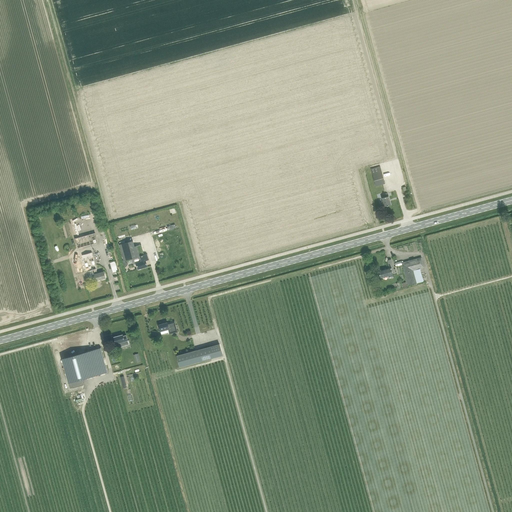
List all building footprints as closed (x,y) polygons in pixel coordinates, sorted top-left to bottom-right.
[(371,169),(373,175),(376,186),(385,183),(380,166),(371,169)] [(384,207),(391,205),(388,196),(387,193),(383,194),(384,197),(382,198),(384,207)] [(77,248),(98,243),(95,233),(75,238),(77,248)] [(144,255),(141,245),(134,247),(132,241),(119,245),(124,261),(131,259),(132,263),(136,264),(138,269),(147,267),(145,260),(148,260),(146,254),(144,255)] [(100,280),(105,278),(103,272),(97,273),(96,269),(92,252),(79,256),(84,273),(93,270),(95,274),(94,274),(96,281),(98,280),(100,280)] [(413,270),(419,269),(424,267),(421,258),(402,263),(408,285),(416,283),(413,270)] [(392,271),(394,271),(391,259),(387,260),(390,268),(378,271),(380,278),(388,276),(389,278),(393,277),(392,271)] [(413,270),(416,283),(423,281),(419,269),(413,270)] [(172,329),(171,327),(170,322),(167,323),(158,325),(159,332),(168,329),(169,330),(172,329)] [(127,339),(126,335),(123,335),(114,337),(116,344),(120,343),(121,347),(127,345),(127,343),(128,343),(127,339)] [(65,342),(60,343),(62,353),(68,352),(65,342)] [(179,367),(222,356),(219,344),(176,356),(179,367)] [(107,372),(102,353),(101,347),(86,352),(62,358),(69,383),(72,382),(73,388),(84,385),(82,379),(107,372)]
